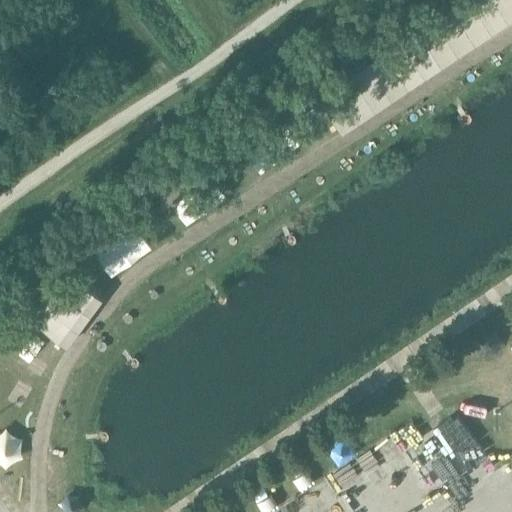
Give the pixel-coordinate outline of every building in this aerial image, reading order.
[(444,388),(455,405),(481,388),(470,371),(444,388)] [(511,393),(487,395),(489,432),(511,430),(511,393)] [(463,431),(454,411),(445,414),(437,396),(425,401),(441,440),(463,431)] [(360,445),(366,454),(353,462),(364,481),(397,461),(380,433),(360,445)] [(305,484),(311,495),(338,481),(332,470),(305,484)]
